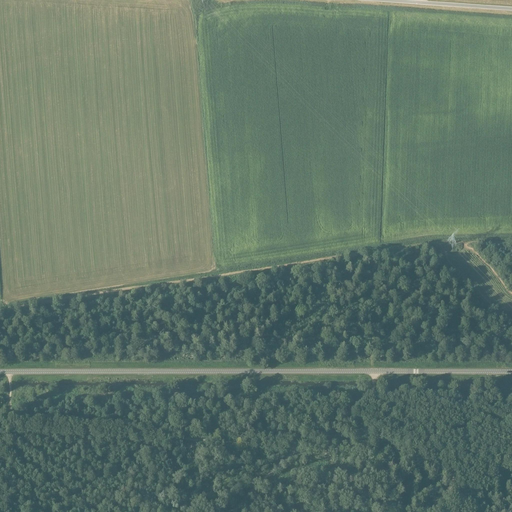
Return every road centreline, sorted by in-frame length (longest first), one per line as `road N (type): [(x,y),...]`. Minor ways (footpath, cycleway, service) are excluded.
road 1 (track): [(0,310),(384,249),(511,241)]
road 2 (track): [(511,394),(0,392)]
road 3 (tertiary): [(511,371),(0,371)]
road 4 (track): [(3,425),(380,453)]
road 5 (track): [(233,511),(298,447),(372,391)]
road 6 (track): [(380,453),(511,462)]
road 7 (unclassified): [(511,9),(380,0)]
